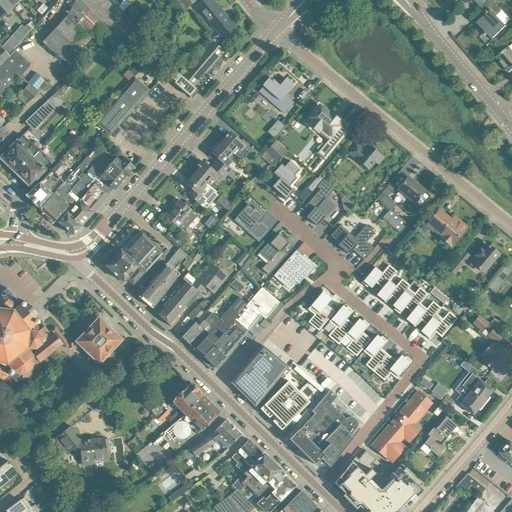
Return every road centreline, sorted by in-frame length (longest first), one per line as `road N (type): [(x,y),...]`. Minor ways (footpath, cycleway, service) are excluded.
road 1 (residential): [(511,225),(276,31)]
road 2 (residential): [(318,488),(418,360),(327,278)]
road 3 (secondary): [(103,229),(276,31)]
road 4 (residential): [(0,505),(33,478),(23,453),(169,343)]
road 5 (secondary): [(511,128),(404,0)]
road 6 (residential): [(327,278),(285,311),(218,390)]
road 7 (residential): [(416,511),(511,400)]
road 8 (residential): [(218,390),(318,488)]
road 9 (residential): [(78,257),(169,343)]
